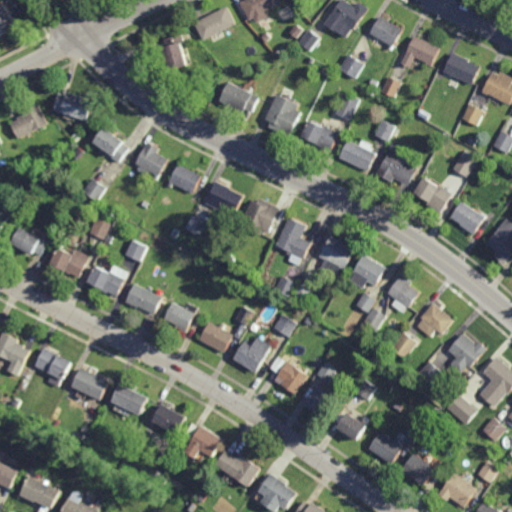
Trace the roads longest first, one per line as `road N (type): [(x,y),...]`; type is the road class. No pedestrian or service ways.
road 1 (residential): [(511,317),(390,224),(156,104),(83,37),(60,0)]
road 2 (residential): [(399,511),(191,374),(0,278)]
road 3 (residential): [(158,0),(0,79)]
